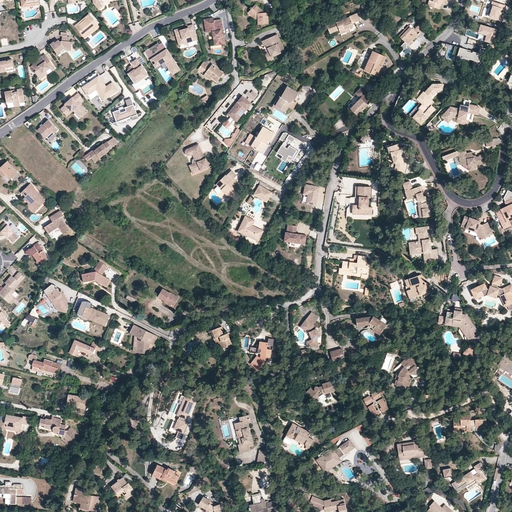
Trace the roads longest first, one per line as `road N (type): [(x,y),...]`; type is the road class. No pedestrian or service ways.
road 1 (residential): [(399,82),(351,133),(334,168),(317,284),(308,296),(240,306),(180,333),(104,424),(104,448),(146,482),(161,511)]
road 2 (unknown): [(290,303),(294,361),(251,388),(272,441),(269,468),(293,483),(348,491)]
road 3 (residential): [(213,0),(142,32),(0,134)]
road 4 (unknown): [(508,443),(491,395),(425,415),(414,389)]
road 5 (residential): [(456,200),(421,141),(390,124),(399,82)]
